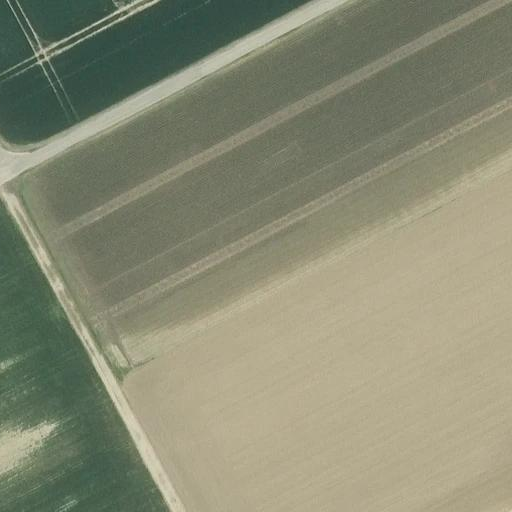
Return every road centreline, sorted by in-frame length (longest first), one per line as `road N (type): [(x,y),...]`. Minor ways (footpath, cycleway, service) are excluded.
road 1 (track): [(0,175),(333,0)]
road 2 (track): [(0,179),(174,511)]
